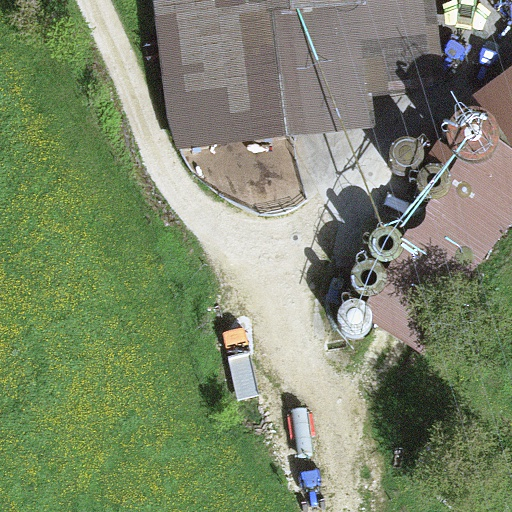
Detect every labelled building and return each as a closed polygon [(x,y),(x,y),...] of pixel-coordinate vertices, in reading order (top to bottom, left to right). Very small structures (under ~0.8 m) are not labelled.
[(180,0),(199,140),(345,122),(342,92),(387,86),(375,0),(180,0)] [(438,152),(443,162),(452,170),(462,173),(474,172),(484,167),(491,159),(495,148),(494,137),(489,127),(480,119),(469,115),(458,116),(448,122),(441,130),(437,141),(438,152)] [(400,160),(401,165),(404,170),(409,173),(415,174),(420,173),(425,170),(428,165),(429,159),(428,154),(425,149),(420,146),(414,145),(409,146),(404,150),(401,154),(400,160)] [(416,179),(413,185),(412,190),(414,196),(417,200),(422,203),(427,204),(433,203),(438,199),(441,195),(442,189),(440,183),(437,179),(432,176),(426,175),(421,176),(416,179)] [(393,207),(389,212),(387,219),(387,225),(390,231),(395,236),(402,238),(409,237),(414,234),(419,229),(421,222),(420,216),(417,210),(412,206),(406,203),(399,204),(393,207)] [(373,237),(368,242),(365,248),(364,256),(367,262),(372,267),(378,270),(385,270),(391,268),(396,263),(399,257),(399,250),(397,244),(392,238),(386,235),(379,235),(373,237)] [(346,286),(348,293),(352,299),(357,303),(364,304),(371,303),(376,299),(380,293),(382,287),(380,280),(377,274),(371,270),(364,269),(358,270),(352,274),(348,279),(346,286)]
